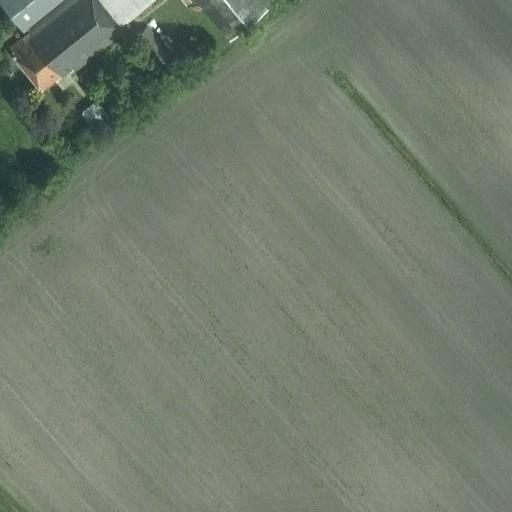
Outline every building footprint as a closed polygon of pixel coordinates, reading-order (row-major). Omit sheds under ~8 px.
[(100,0),(1,0),(27,32),(11,45),(42,88),(55,77),(58,81),(68,72),(69,74),(123,30),(100,0)] [(102,0),(122,25),(150,0),(102,0)] [(267,5),(262,0),(196,0),(228,38),(267,5)] [(161,43),(147,26),(134,36),(164,75),(178,65),(161,43)] [(95,126),(112,114),(99,97),(82,109),(95,126)]
